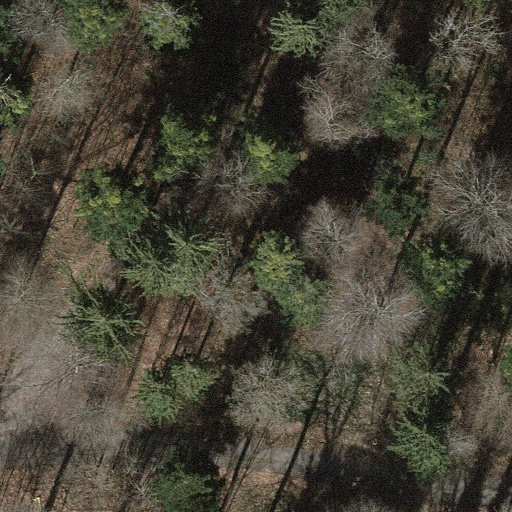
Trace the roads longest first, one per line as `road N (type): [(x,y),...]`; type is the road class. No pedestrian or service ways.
road 1 (track): [(0,403),(108,274),(379,0)]
road 2 (track): [(0,454),(147,442),(511,493)]
